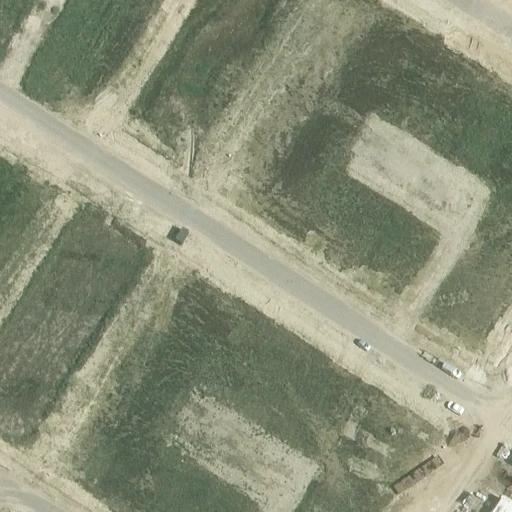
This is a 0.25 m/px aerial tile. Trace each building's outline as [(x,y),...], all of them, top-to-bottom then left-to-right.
[(30,178),(18,196),(50,217),(62,199),(52,193),(54,191),(41,182),(39,185),(30,178)] [(18,196),(7,214),(39,234),(50,217),(18,196)] [(7,214),(0,224),(0,233),(28,252),(39,234),(7,214)] [(0,233),(0,257),(17,269),(18,269),(29,252),(28,252),(0,233)] [(0,257),(0,277),(8,283),(17,269),(0,257)] [(0,277),(0,295),(8,283),(0,277)] [(511,511),(511,507),(504,502),(501,500),(499,504),(500,505),(494,511),(511,511)]
